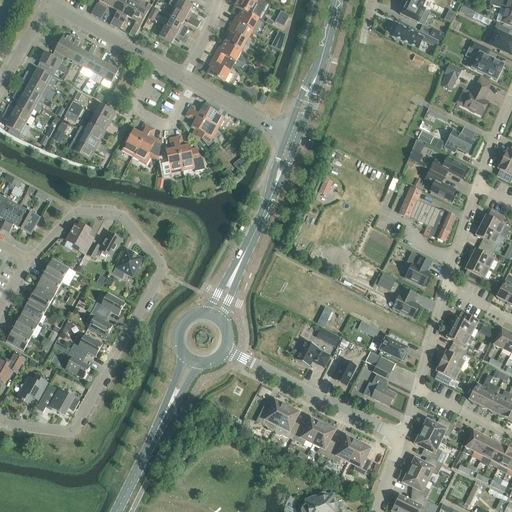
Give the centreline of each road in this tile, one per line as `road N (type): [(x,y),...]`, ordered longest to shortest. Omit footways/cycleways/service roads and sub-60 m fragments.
road 1 (residential): [(160,273),(76,426),(10,427),(0,419)]
road 2 (residential): [(402,438),(225,350)]
road 3 (tertiary): [(214,315),(294,139)]
road 4 (residential): [(160,273),(117,214),(68,217),(31,260)]
road 5 (tertiary): [(116,511),(190,361)]
road 6 (tertiary): [(294,139),(336,0)]
road 7 (residential): [(192,82),(168,127),(136,109),(159,65)]
road 8 (residential): [(159,65),(48,4)]
